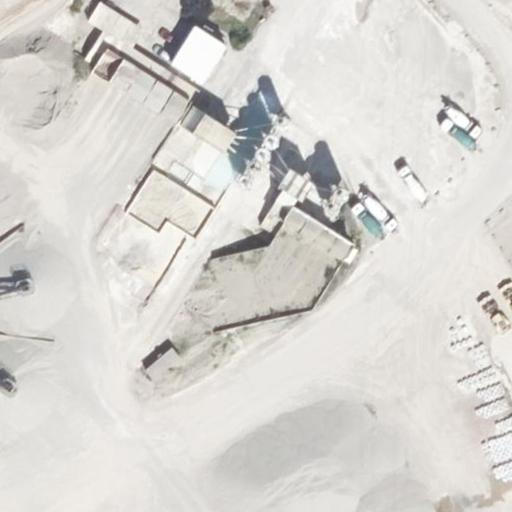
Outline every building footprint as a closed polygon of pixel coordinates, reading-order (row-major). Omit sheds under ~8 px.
[(90,21),(105,30),(132,48),(143,29),(101,3),(90,21)] [(174,64),(205,82),(227,44),(197,26),(174,64)] [(105,30),(87,58),(182,118),(156,159),(168,167),(175,155),(185,161),(200,136),(213,116),(193,103),(201,91),(132,48),(105,30)] [(238,132),(213,116),(200,136),(226,152),(238,132)] [(299,197),(304,200),(316,182),(292,167),(280,185),(285,188),(299,197)] [(292,207),(299,197),(285,188),(262,225),(281,237),(350,260),(358,249),(292,207)] [(147,370),(156,380),(182,357),(174,347),(147,370)]
